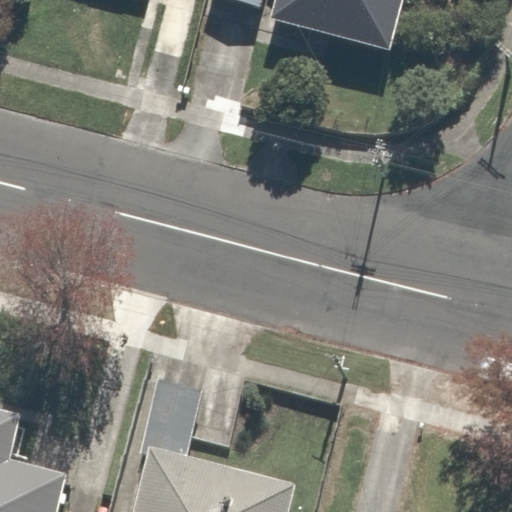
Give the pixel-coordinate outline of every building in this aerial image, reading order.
[(273,29),(280,0),(213,0),(210,13),(273,29)] [(422,0),(280,0),(273,29),(271,35),(404,70),(422,0)] [(154,463),(185,471),(204,396),(151,383),(132,457),(154,463)] [(28,433),(0,425),(0,511),(65,511),(69,500),(13,484),(28,433)] [(185,471),(154,463),(141,511),(303,511),(306,502),(185,471)]
